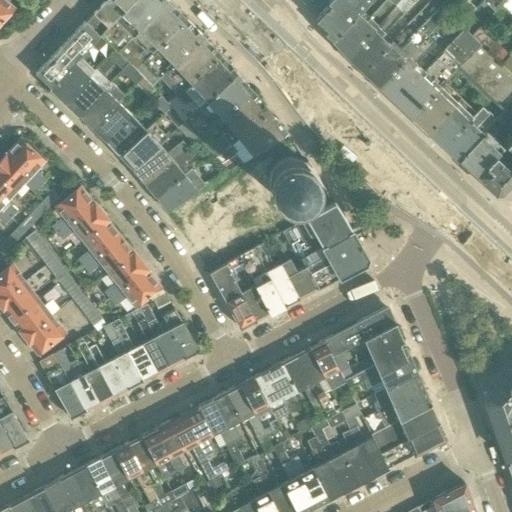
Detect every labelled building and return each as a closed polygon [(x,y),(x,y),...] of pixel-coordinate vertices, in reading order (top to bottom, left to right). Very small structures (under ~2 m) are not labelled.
[(0,0),(0,21),(13,8),(4,0),(0,0)] [(104,0),(90,16),(84,21),(99,35),(104,29),(131,0),(104,0)] [(112,47),(117,52),(122,47),(167,0),(166,0),(131,0),(104,29),(99,35),(105,41),(112,47)] [(145,57),(157,45),(184,17),(175,9),(167,0),(122,47),(117,52),(133,67),(138,62),(139,63),(145,57)] [(319,24),(333,37),(357,12),(363,6),(357,0),(332,0),(317,17),(313,21),(312,21),(312,22),(312,23),(312,24),(313,25),(314,26),(315,26),(316,26),(317,26),(318,25),(319,24)] [(344,52),(347,56),(394,5),(399,0),(384,0),(365,20),(357,12),(333,37),(332,39),(344,52)] [(442,0),(430,0),(428,3),(436,10),(445,2),(442,0)] [(457,0),(451,8),(452,8),(457,14),(458,13),(465,20),(476,9),(466,0),(457,0)] [(483,0),(482,2),(494,13),(504,0),(483,0)] [(363,71),(379,86),(426,36),(452,8),(451,8),(449,6),(445,2),(436,10),(418,29),(397,51),(389,44),(363,71)] [(351,60),(363,71),(389,44),(381,37),(403,14),(394,5),(347,56),(351,60)] [(157,82),(160,78),(175,64),(202,35),(198,31),(184,17),(157,45),(145,57),(160,72),(153,78),(157,82)] [(35,73),(49,87),(80,56),(85,50),(99,35),(84,21),(35,73)] [(481,26),(479,28),(471,36),(480,44),(485,49),(494,39),(489,34),(481,26)] [(395,101),(412,117),(480,44),(471,36),(466,31),(464,29),(428,67),(395,101)] [(99,35),(85,50),(92,57),(105,41),(99,35)] [(175,64),(160,78),(176,95),(218,53),(202,35),(175,64)] [(379,86),(395,101),(428,67),(419,59),(434,43),(426,36),(379,86)] [(496,42),(488,51),(496,60),(499,62),(507,53),(496,42)] [(412,117),(428,132),(496,60),(488,51),(485,49),(480,44),(412,117)] [(108,56),(122,69),(127,64),(113,51),(108,56)] [(182,121),(195,110),(206,101),(234,71),(218,53),(176,95),(168,104),(171,107),(182,121)] [(511,53),(501,64),(511,74),(511,75),(511,53)] [(49,87),(64,101),(94,70),(80,56),(49,87)] [(95,68),(102,75),(114,63),(107,56),(95,68)] [(138,62),(133,67),(140,75),(143,78),(151,87),(157,82),(153,78),(160,72),(145,57),(139,63),(138,62)] [(428,132),(443,146),(511,74),(501,64),(499,62),(496,60),(428,132)] [(127,73),(136,84),(143,78),(140,75),(133,67),(127,73)] [(79,115),(109,83),(110,82),(102,75),(95,68),(94,70),(64,101),(79,115)] [(219,117),(222,120),(252,90),(245,83),(234,71),(206,101),(195,110),(209,126),(219,117)] [(443,146),(457,159),(504,110),(497,104),(511,88),(511,75),(511,74),(443,146)] [(143,78),(136,84),(146,95),(152,88),(151,87),(143,78)] [(80,116),(92,128),(118,102),(123,97),(109,83),(79,115),(80,116)] [(235,135),(237,138),(267,109),(259,99),(252,90),(222,120),(228,126),(221,132),(222,134),(227,141),(235,135)] [(154,103),(164,113),(171,107),(168,104),(161,96),(154,103)] [(105,141),(106,142),(132,116),(118,102),(92,128),(105,140),(105,141)] [(164,113),(177,127),(183,122),(182,121),(171,107),(164,113)] [(244,147),(220,165),(225,172),(244,160),(244,159),(251,155),(269,143),(286,132),(273,116),(267,109),(237,138),(244,147)] [(457,159),(474,176),(502,147),(491,137),(510,116),(504,110),(457,159)] [(107,142),(119,155),(146,130),(132,116),(106,142),(107,143),(107,142)] [(191,143),(192,142),(197,138),(183,122),(177,127),(178,129),(178,128),(191,143)] [(131,168),(159,144),(166,137),(152,124),(146,130),(119,155),(131,167),(131,168)] [(206,148),(210,152),(214,157),(230,144),(227,141),(222,134),(206,148)] [(511,134),(502,147),(474,176),(477,179),(479,180),(493,193),(494,194),(499,194),(501,194),(501,193),(510,184),(511,184),(511,182),(511,134)] [(5,153),(4,154),(39,186),(45,179),(35,169),(43,160),(20,138),(5,154),(5,153)] [(210,152),(206,148),(197,138),(192,142),(204,157),(210,152)] [(133,169),(144,182),(171,159),(160,145),(159,144),(131,168),(132,170),(133,169)] [(155,196),(155,197),(184,174),(176,165),(181,164),(193,154),(186,147),(171,159),(144,182),(155,196)] [(0,158),(0,178),(14,192),(23,183),(33,193),(39,186),(4,154),(0,158)] [(306,162),(305,161),(302,160),(300,158),(297,157),(295,157),(292,156),(289,156),(287,157),(284,157),(281,158),(279,160),(277,161),(275,163),(273,165),(271,167),(270,169),(269,172),(268,175),(268,177),(267,180),(268,183),(268,185),(269,188),(270,191),(272,193),(273,195),(275,197),(277,199),(280,200),(282,201),(285,202),(287,203),(290,203),(293,203),(295,203),(298,202),(301,201),(303,200),(305,198),(307,196),(309,194),(311,192),(312,189),(313,187),(314,184),(314,182),(314,179),(314,176),(313,174),(312,171),(311,169),(310,166),(308,164),(306,162)] [(167,210),(180,201),(204,185),(190,168),(184,174),(155,197),(156,198),(157,198),(166,210),(167,210)] [(0,178),(0,206),(11,217),(17,210),(6,201),(14,192),(0,178)] [(52,202),(55,206),(75,190),(70,184),(58,195),(52,202)] [(56,232),(93,203),(80,186),(75,190),(55,206),(63,216),(51,226),(50,226),(42,233),(47,239),(56,232)] [(0,258),(52,202),(58,195),(52,190),(0,246),(0,258)] [(74,230),(82,240),(107,220),(108,219),(94,202),(93,203),(56,232),(62,240),(74,230)] [(332,203),(293,224),(282,230),(291,246),(292,249),(298,260),(351,231),(344,218),(343,217),(334,202),(332,203)] [(0,206),(0,219),(4,224),(11,217),(0,206)] [(77,259),(83,266),(120,236),(107,220),(82,240),(89,249),(77,259)] [(25,237),(67,291),(86,316),(92,325),(102,318),(34,230),(25,237)] [(298,260),(302,267),(305,268),(308,273),(359,245),(351,231),(298,260)] [(100,263),(108,272),(133,252),(120,236),(83,266),(88,273),(100,263)] [(253,248),(282,306),(297,298),(279,262),(272,266),(260,243),(253,247),(253,248)] [(359,245),(308,273),(317,288),(351,270),(364,263),(364,264),(366,257),(366,258),(359,245)] [(239,255),(253,284),(268,313),(282,306),(253,248),(239,255)] [(276,257),(279,262),(297,298),(317,288),(308,273),(305,268),(302,267),(292,272),(285,260),(287,259),(281,248),(273,252),(276,257)] [(103,292),(109,299),(147,269),(134,251),(133,252),(108,272),(116,282),(103,292)] [(0,299),(25,280),(12,263),(0,272),(0,299)] [(254,321),(233,277),(225,263),(209,272),(240,328),(254,321)] [(147,269),(109,299),(114,305),(127,296),(135,306),(160,286),(147,269)] [(241,273),(233,277),(254,321),(268,313),(253,284),(248,287),(241,273)] [(2,308),(10,319),(38,297),(25,280),(0,299),(0,306),(1,309),(2,308)] [(170,302),(166,294),(153,301),(157,309),(170,302)] [(18,330),(23,336),(52,314),(38,297),(10,319),(18,330)] [(146,305),(139,309),(169,365),(182,358),(167,329),(161,332),(146,305)] [(383,307),(322,339),(330,355),(340,350),(362,339),(394,321),(389,309),(387,305),(383,307)] [(146,340),(139,343),(155,372),(169,365),(139,309),(139,308),(131,312),(134,316),(146,340)] [(160,316),(167,329),(182,358),(198,350),(174,308),(160,316)] [(52,314),(23,336),(28,343),(28,342),(37,353),(66,332),(52,314)] [(118,318),(110,323),(141,380),(155,372),(139,343),(133,347),(120,323),(118,318)] [(402,340),(394,321),(362,339),(370,357),(402,340)] [(118,354),(111,358),(127,387),(141,380),(110,323),(103,326),(118,354)] [(78,366),(82,373),(97,403),(112,395),(87,348),(85,344),(82,340),(81,337),(74,341),(82,356),(86,362),(78,366)] [(87,338),(82,340),(85,344),(87,348),(91,346),(87,338)] [(322,339),(308,347),(323,376),(330,390),(345,382),(344,380),(340,372),(330,355),(322,339)] [(344,380),(345,382),(347,387),(351,385),(352,385),(363,380),(409,356),(402,340),(370,357),(374,364),(353,375),(344,380)] [(91,346),(87,348),(112,395),(127,387),(111,358),(105,361),(95,343),(91,346)] [(308,347),(294,354),(317,397),(327,417),(335,413),(332,407),(327,399),(324,393),(317,380),(323,376),(308,347)] [(54,353),(53,353),(84,410),(97,403),(82,373),(76,376),(69,363),(68,363),(61,349),(54,353)] [(330,355),(340,372),(349,367),(340,350),(330,355)] [(84,410),(53,353),(46,357),(38,361),(53,388),(65,408),(69,414),(70,417),(84,410)] [(294,354),(281,361),(296,391),(302,387),(309,401),(317,397),(294,354)] [(363,380),(366,387),(366,388),(370,386),(374,394),(416,371),(409,356),(363,380)] [(281,361),(266,369),(288,412),(296,408),(289,394),(296,391),(281,361)] [(344,380),(353,375),(349,367),(340,372),(344,380)] [(266,369),(252,376),(267,406),(274,402),(281,416),(288,412),(266,369)] [(372,404),(376,412),(422,387),(416,371),(374,394),(377,401),(372,404)] [(487,404),(498,434),(511,428),(511,375),(509,371),(490,392),(489,392),(488,394),(487,396),(487,398),(487,400),(487,402),(487,404)] [(252,376),(238,384),(264,433),(272,429),(268,422),(261,409),(267,406),(252,376)] [(238,384),(224,391),(239,420),(246,417),(257,436),(264,433),(238,384)] [(394,411),(398,420),(430,403),(422,387),(376,412),(363,419),(366,426),(394,411)] [(0,391),(0,424),(13,447),(28,439),(0,391)] [(224,391),(210,398),(233,441),(240,437),(233,424),(239,420),(224,391)] [(338,404),(341,410),(355,404),(352,398),(352,397),(338,404)] [(210,398),(196,405),(212,435),(218,431),(225,445),(235,465),(243,461),(238,451),(233,441),(210,398)] [(370,434),(371,436),(379,452),(437,421),(430,403),(398,420),(370,434)] [(355,404),(341,410),(344,417),(351,413),(358,410),(355,404)] [(196,405),(182,413),(205,455),(212,452),(205,438),(212,435),(196,405)] [(344,417),(341,410),(335,413),(327,417),(325,419),(328,425),(329,427),(345,419),(344,417)] [(351,432),(374,475),(387,468),(379,452),(371,436),(363,440),(356,427),(359,426),(354,416),(360,413),(358,410),(351,413),(344,417),(345,419),(347,425),(350,429),(351,432)] [(182,413),(168,420),(183,450),(190,446),(198,460),(208,479),(215,476),(212,468),(205,457),(205,455),(182,413)] [(296,426),(299,432),(309,427),(313,425),(309,417),(296,425),(296,426)] [(309,427),(314,437),(342,492),(358,483),(342,451),(336,440),(329,444),(321,428),(328,425),(325,419),(313,425),(309,427)] [(168,420),(155,427),(178,470),(184,466),(177,453),(183,450),(168,420)] [(379,452),(387,468),(413,454),(445,438),(437,421),(379,452)] [(0,454),(13,447),(0,424),(0,454)] [(140,435),(156,464),(163,478),(178,470),(155,427),(140,435)] [(511,428),(498,434),(507,459),(511,457),(511,428)] [(342,451),(358,483),(374,475),(351,432),(350,429),(341,433),(348,448),(342,451)] [(272,447),(268,440),(264,433),(257,436),(264,451),(272,447)] [(126,442),(160,506),(166,502),(173,499),(169,492),(163,495),(156,481),(149,467),(156,464),(140,435),(126,442)] [(233,441),(238,451),(245,447),(240,437),(233,441)] [(311,467),(327,499),(342,492),(314,437),(307,441),(318,463),(311,467)] [(146,511),(148,511),(154,509),(160,506),(126,442),(113,449),(129,478),(134,475),(142,489),(149,503),(143,506),(146,511)] [(280,483),(295,511),(303,511),(312,507),(289,460),(280,442),(272,447),(281,464),(289,479),(280,483)] [(121,482),(129,478),(113,449),(98,457),(127,511),(136,511),(132,503),(128,496),(121,482)] [(289,460),(312,507),(327,499),(311,467),(304,471),(297,456),(289,460)] [(117,507),(119,511),(127,511),(98,457),(84,464),(107,507),(114,503),(117,507)] [(258,476),(276,511),(295,511),(280,483),(274,487),(267,472),(266,472),(261,461),(253,464),(258,476)] [(223,463),(212,468),(215,476),(227,470),(229,469),(225,462),(223,463)] [(84,464),(70,471),(91,511),(101,511),(100,510),(107,507),(84,464)] [(91,511),(70,471),(56,479),(72,507),(78,504),(82,511),(91,511)] [(222,484),(217,476),(207,482),(212,490),(222,484)] [(251,498),(258,511),(276,511),(258,476),(252,479),(260,494),(251,498)] [(56,479),(43,486),(56,511),(59,511),(63,510),(63,511),(74,511),(72,507),(56,479)] [(192,489),(196,486),(192,479),(186,482),(190,490),(192,489)] [(192,489),(203,511),(214,511),(206,495),(211,492),(206,481),(201,484),(196,486),(192,489)] [(176,487),(180,495),(189,491),(184,482),(176,487)] [(419,511),(418,506),(406,511),(445,511),(471,503),(464,482),(432,499),(434,506),(421,511),(419,511)] [(56,511),(43,486),(25,495),(34,511),(56,511)] [(229,491),(239,511),(258,511),(251,498),(243,502),(236,488),(229,491)] [(203,511),(192,489),(190,490),(189,491),(180,495),(187,509),(188,511),(195,511),(196,511),(195,511),(203,511)] [(220,511),(239,511),(229,491),(222,495),(224,500),(217,504),(220,511)] [(34,511),(25,495),(9,504),(13,511),(34,511)] [(171,511),(180,511),(187,509),(180,495),(173,499),(166,502),(171,511)] [(171,511),(166,502),(160,506),(154,509),(155,511),(171,511)] [(445,511),(474,511),(471,503),(445,511)]
